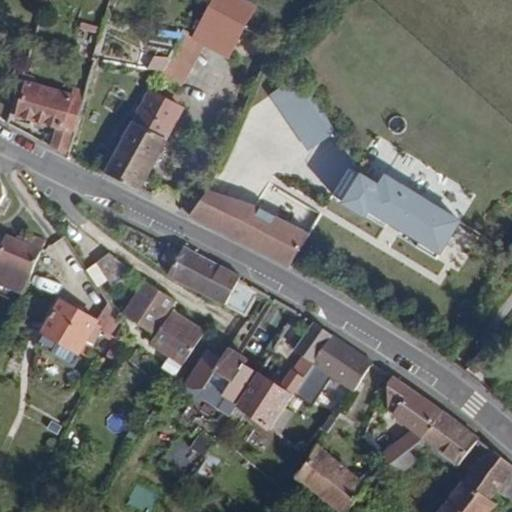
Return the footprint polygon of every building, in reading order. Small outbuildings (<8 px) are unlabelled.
[(231,58),(259,6),(229,26),(224,0),(215,0),(195,39),(204,44),(231,58)] [(103,24),(84,18),(81,28),(100,34),(103,24)] [(182,84),(204,44),(195,39),(184,34),(163,75),(182,84)] [(66,154),(84,94),(75,91),(73,98),(36,86),(38,80),(26,76),(14,116),(57,129),(52,147),(66,154)] [(338,133),(300,76),(272,95),(309,151),(338,133)] [(143,191),(186,108),(153,91),(107,173),(143,191)] [(364,175),(347,205),(370,219),(374,215),(446,258),(468,223),(389,175),(383,184),(364,175)] [(311,238),(322,218),(285,198),(278,211),(259,200),(212,190),(192,217),(295,267),(311,238)] [(43,251),(47,241),(35,237),(32,244),(7,234),(0,252),(0,273),(3,275),(0,283),(0,284),(26,295),(43,251)] [(201,295),(219,263),(187,247),(183,254),(172,248),(164,261),(175,267),(169,277),(201,295)] [(133,274),(110,254),(97,264),(114,286),(133,274)] [(260,294),(238,282),(242,276),(219,263),(201,295),(245,320),(260,294)] [(177,302),(144,280),(124,312),(158,333),(150,346),(184,367),(207,331),(174,311),(177,302)] [(110,344),(121,322),(107,301),(97,320),(61,301),(42,335),(80,356),(87,343),(92,346),(97,337),(110,344)] [(317,365),(335,337),(315,323),(296,351),(304,356),(317,365)] [(375,365),(335,337),(317,365),(307,379),(296,395),(314,407),(331,376),(357,393),(375,365)] [(484,384),(502,360),(484,347),(466,371),(484,384)] [(260,374),(246,365),(250,360),(241,355),(230,348),(222,359),(207,350),(186,385),(193,389),(207,390),(211,387),(226,397),(239,407),(260,374)] [(317,365),(304,356),(294,370),(307,379),(317,365)] [(296,395),(307,379),(294,370),(283,386),(260,374),(239,407),(283,435),(295,414),(287,409),(296,395)] [(426,440),(448,410),(396,376),(394,378),(391,383),(390,410),(396,414),(392,417),(414,432),(426,440)] [(480,441),(482,437),(448,410),(426,440),(435,446),(463,466),(480,441)] [(412,450),(426,440),(414,432),(382,456),(391,466),(395,464),(412,450)] [(320,448),(302,473),(298,478),(346,511),(350,511),(371,483),(320,448)] [(445,511),(493,511),(502,500),(511,506),(511,505),(511,465),(490,449),(445,511)] [(412,450),(395,464),(404,475),(421,461),(412,450)]
